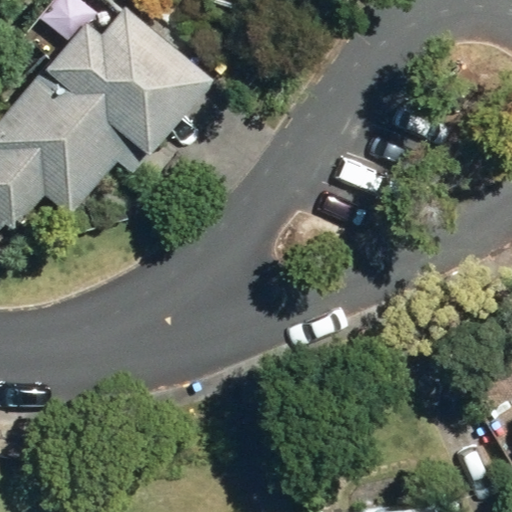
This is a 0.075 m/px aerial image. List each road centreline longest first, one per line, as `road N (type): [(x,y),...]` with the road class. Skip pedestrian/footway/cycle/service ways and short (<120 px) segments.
road 1 (residential): [(236,282),(419,0)]
road 2 (residential): [(511,203),(460,234),(236,282)]
road 3 (residential): [(0,353),(105,342),(236,282)]
